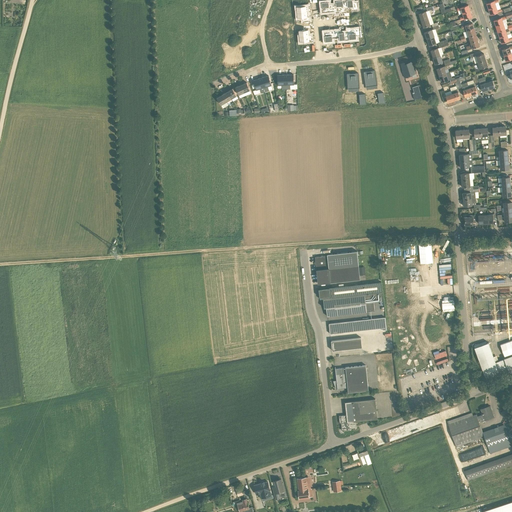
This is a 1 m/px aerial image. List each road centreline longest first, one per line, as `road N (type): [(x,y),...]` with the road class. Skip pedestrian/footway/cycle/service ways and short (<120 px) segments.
road 1 (track): [(0,264),(458,233)]
road 2 (unclassified): [(303,249),(333,445)]
road 3 (residential): [(476,394),(467,368),(458,233)]
road 4 (residential): [(267,64),(419,43)]
road 5 (residential): [(333,445),(476,394)]
road 6 (track): [(32,0),(0,132)]
